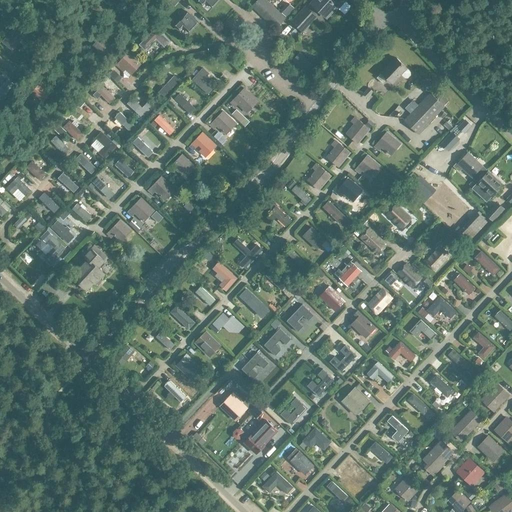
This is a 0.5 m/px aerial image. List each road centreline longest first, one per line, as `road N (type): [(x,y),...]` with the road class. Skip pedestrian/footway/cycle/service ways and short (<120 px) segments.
road 1 (unclassified): [(83,362),(280,156),(372,28),(381,19),(398,21)]
road 2 (unclassified): [(237,511),(83,362)]
road 3 (unclassified): [(511,132),(398,21)]
